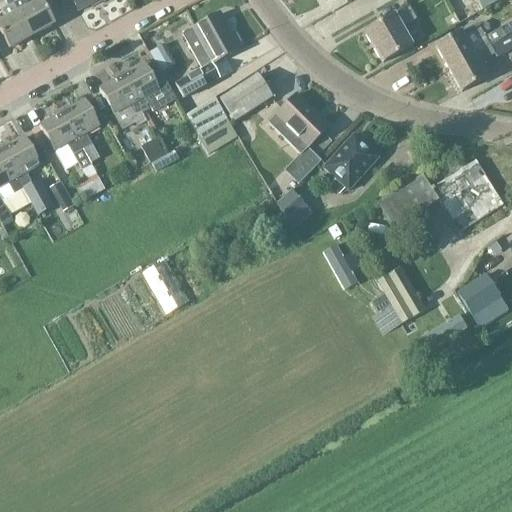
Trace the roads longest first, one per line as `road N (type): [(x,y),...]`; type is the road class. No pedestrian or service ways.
road 1 (unclassified): [(511,135),(391,110),(326,76),(260,0)]
road 2 (residential): [(0,96),(181,0)]
